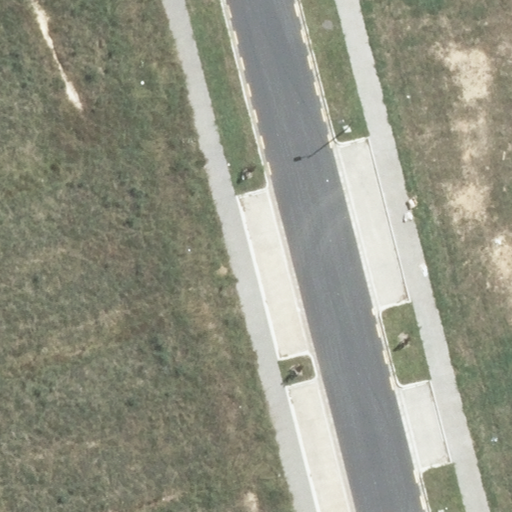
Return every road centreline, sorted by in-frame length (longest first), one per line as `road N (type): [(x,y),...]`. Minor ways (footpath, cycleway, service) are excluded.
road 1 (residential): [(386,511),(254,0)]
road 2 (residential): [(124,0),(0,60)]
